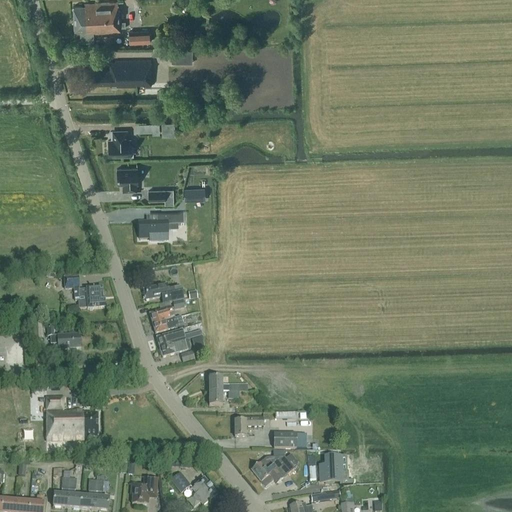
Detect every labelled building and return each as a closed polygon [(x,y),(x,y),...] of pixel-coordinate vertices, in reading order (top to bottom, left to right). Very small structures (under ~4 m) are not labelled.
[(73,32),(79,32),(80,43),(94,43),(93,34),(120,33),(119,13),(117,14),(117,4),(85,5),(85,7),(72,7),(73,32)] [(129,31),(130,43),(141,43),(149,43),(150,42),(149,30),(129,31)] [(191,34),(175,34),(175,44),(191,44),(191,34)] [(93,70),(93,85),(110,85),(110,88),(136,88),(136,85),(145,85),(145,87),(150,87),(150,60),(115,61),(115,62),(109,62),(109,70),(93,70)] [(127,140),(126,131),(113,131),(113,140),(108,140),(108,156),(122,156),(122,153),(130,153),(130,140),(127,140)] [(136,184),(137,184),(137,168),(117,169),(117,185),(122,185),(122,192),(136,191),(136,184)] [(197,189),(184,189),(185,199),(185,201),(192,201),(192,189),(197,189),(197,201),(205,200),(205,198),(204,188),(197,189)] [(148,191),(149,201),(165,200),(164,190),(148,191)] [(139,224),(139,240),(150,240),(150,242),(167,242),(167,227),(183,226),(183,214),(156,215),(156,223),(139,224)] [(78,278),(63,279),(64,291),(73,290),(79,290),(78,278)] [(167,287),(143,290),(145,302),(161,300),(162,305),(172,304),(183,302),(181,290),(168,292),(167,287)] [(77,297),(74,297),(74,302),(78,302),(78,310),(87,310),(87,311),(89,311),(90,312),(93,312),(93,310),(105,309),(104,300),(103,300),(102,288),(85,290),(85,291),(79,292),(77,292),(77,297)] [(198,300),(196,292),(188,293),(189,302),(198,300)] [(174,312),(184,309),(183,302),(172,304),(174,312)] [(152,326),(174,320),(172,312),(169,313),(168,311),(161,313),(149,316),(152,326)] [(174,320),(152,326),(155,336),(174,330),(174,331),(183,328),(180,319),(174,320)] [(80,351),(80,337),(58,338),(58,339),(53,339),(53,331),(46,331),(47,340),(50,340),(50,347),(58,347),(58,352),(80,351)] [(156,340),(159,350),(184,342),(181,333),(156,340)] [(197,350),(204,348),(201,338),(194,340),(197,350)] [(184,342),(159,350),(162,360),(187,352),(184,342)] [(192,353),(181,357),(183,365),(194,361),(192,353)] [(208,380),(208,394),(222,394),(229,394),(229,388),(222,388),(222,380),(208,380)] [(222,408),(222,394),(208,394),(208,408),(222,408)] [(63,400),(46,401),(47,443),(87,442),(87,439),(98,439),(97,415),(82,416),(82,413),(63,413),(63,400)] [(234,422),(234,439),(246,439),(246,430),(263,429),(263,420),(243,421),(243,422),(234,422)] [(275,436),(274,451),(296,451),(296,437),(275,436)] [(301,467),(317,467),(317,457),(301,457),(301,467)] [(294,470),(284,458),(267,459),(251,472),(265,489),(273,482),(276,486),(294,471),(294,470)] [(323,459),(324,484),(340,484),(339,458),(323,459)] [(168,473),(167,465),(159,466),(159,474),(168,473)] [(18,467),(17,477),(25,478),(26,467),(18,467)] [(178,475),(170,483),(180,494),(189,487),(178,475)] [(148,499),(156,500),(156,495),(158,481),(144,479),(143,487),(131,486),(130,497),(132,497),(132,506),(148,507),(148,499)] [(217,496),(203,481),(191,491),(196,496),(187,503),(193,510),(200,504),(203,508),(217,496)] [(54,509),(67,510),(68,497),(68,492),(62,492),(62,496),(55,496),(54,509)] [(68,492),(68,497),(67,510),(80,511),(81,498),(75,498),(75,492),(68,492)] [(81,498),(80,511),(89,511),(93,511),(95,499),(95,494),(88,494),(88,499),(81,498)] [(95,494),(95,499),(93,511),(106,511),(108,500),(102,500),(102,495),(95,494)] [(311,497),(312,504),(326,502),(325,495),(311,497)] [(29,504),(28,511),(42,511),(43,499),(37,499),(36,504),(29,504)] [(353,511),(352,499),(340,501),(341,511),(353,511)] [(15,511),(16,502),(2,501),(1,511),(15,511)] [(28,511),(29,504),(16,502),(15,511),(28,511)]
